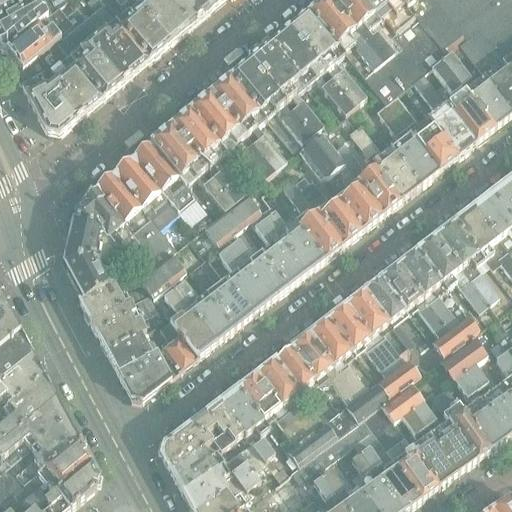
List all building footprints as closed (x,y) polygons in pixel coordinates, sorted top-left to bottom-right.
[(0,0),(0,28),(39,7),(43,4),(42,3),(48,0),(0,0)] [(6,57),(58,12),(73,0),(50,0),(43,4),(39,7),(0,28),(0,52),(2,56),(6,57)] [(169,52),(126,0),(92,0),(94,1),(150,68),(169,52)] [(190,34),(161,0),(148,0),(147,2),(145,0),(126,0),(169,52),(190,34)] [(209,19),(193,0),(161,0),(190,34),(209,19)] [(230,1),(228,0),(193,0),(209,19),(230,1)] [(423,81),(355,0),(332,0),(328,4),(363,48),(404,96),(413,89),(423,81)] [(446,63),(414,24),(393,0),(355,0),(423,81),(431,75),(442,66),(446,63)] [(467,47),(427,0),(393,0),(414,24),(446,63),(451,59),(460,53),(467,47)] [(488,30),(478,18),(463,0),(427,0),(467,47),(479,37),(488,30)] [(463,0),(478,18),(496,4),(493,0),(463,0)] [(511,0),(500,0),(496,4),(478,18),(488,30),(491,28),(500,21),(501,23),(511,15),(511,16),(511,0)] [(150,68),(94,1),(86,8),(94,17),(85,25),(85,24),(82,26),(111,62),(102,69),(120,93),(150,68)] [(404,96),(363,48),(328,4),(310,19),(345,61),(386,111),(396,102),(404,96)] [(37,63),(59,45),(82,26),(85,24),(77,14),(67,23),(58,12),(6,57),(5,63),(10,69),(16,69),(21,76),(37,63)] [(511,16),(511,15),(501,23),(500,21),(491,28),(511,55),(511,16)] [(336,69),(345,61),(310,19),(289,36),(325,78),(332,87),(355,115),(366,106),(336,69)] [(120,93),(102,69),(111,62),(82,26),(59,45),(104,106),(120,93)] [(511,55),(491,28),(488,30),(479,37),(511,81),(511,55)] [(319,83),(325,78),(289,36),(270,52),(305,94),(315,86),(345,123),(355,115),(332,87),(326,91),(319,83)] [(511,81),(479,37),(467,47),(460,53),(484,83),(511,119),(511,81)] [(104,106),(59,45),(37,63),(68,96),(59,103),(77,128),(104,106)] [(322,142),(319,138),(324,134),(302,109),(296,102),(305,94),(270,52),(248,70),(284,112),(313,148),(322,142)] [(511,123),(511,119),(484,83),(475,90),(451,59),(446,63),(442,66),(462,92),(496,136),(511,123)] [(77,128),(59,103),(68,96),(37,63),(21,76),(18,79),(16,83),(17,84),(47,141),(59,143),(77,128)] [(496,136),(462,92),(442,66),(431,75),(455,105),(447,111),(478,150),(496,136)] [(313,148),(284,112),(248,70),(230,85),(266,127),(293,158),(301,152),(304,155),(313,148)] [(478,150),(447,111),(423,81),(413,89),(436,119),(427,126),(459,165),(478,150)] [(256,134),(266,127),(230,85),(211,101),(246,144),(252,139),(258,146),(252,151),(275,179),(286,170),(265,144),(256,134)] [(240,148),(246,144),(211,101),(191,117),(226,160),(235,152),(239,156),(238,157),(264,188),(275,179),(252,151),(246,156),(240,148)] [(459,165),(427,126),(419,132),(396,102),(386,111),(440,179),(459,165)] [(440,179),(386,111),(377,118),(399,148),(391,154),(421,193),(440,179)] [(217,167),(226,160),(191,117),(172,133),(207,176),(213,184),(235,210),(246,201),(217,167)] [(421,193),(391,154),(382,160),(360,132),(349,140),(367,163),(375,158),(379,163),(371,168),(402,208),(421,193)] [(202,180),(207,176),(172,133),(150,151),(184,191),(186,194),(196,185),(224,219),(235,210),(213,184),(208,188),(202,180)] [(345,171),(335,158),(322,142),(313,148),(304,155),(302,157),(323,185),(327,185),(336,178),(345,171)] [(402,208),(371,168),(364,174),(352,161),(344,150),(335,158),(345,171),(350,177),(354,183),(384,222),(402,208)] [(184,191),(150,151),(132,166),(169,210),(177,203),(174,199),(184,191)] [(169,210),(132,166),(114,181),(144,217),(150,212),(153,216),(165,206),(168,210),(169,210)] [(384,222),(354,183),(350,177),(341,185),(351,198),(337,208),(361,240),(384,222)] [(149,224),(144,217),(114,181),(95,196),(95,197),(139,249),(158,272),(176,256),(156,232),(149,224)] [(304,182),(295,189),(310,209),(322,200),(312,187),(309,189),(304,182)] [(511,187),(511,186),(492,200),(511,226),(511,187)] [(344,253),(310,209),(295,189),(294,188),(283,196),(303,222),(295,228),(296,230),(295,230),(325,267),(344,253)] [(139,249),(95,197),(83,208),(76,217),(70,226),(70,227),(93,231),(102,242),(104,240),(118,256),(117,257),(122,264),(139,249)] [(361,240),(337,208),(328,216),(325,212),(327,211),(328,208),(322,200),(310,209),(344,253),(361,240)] [(511,226),(492,200),(473,215),(511,264),(511,226)] [(250,229),(260,222),(261,220),(246,201),(235,210),(224,219),(214,227),(203,235),(217,254),(234,241),(250,229)] [(206,218),(198,209),(180,224),(187,233),(206,218)] [(325,267),(295,230),(296,230),(295,228),(287,218),(279,224),(274,218),(270,213),(261,220),(260,222),(277,244),(307,282),(325,267)] [(511,264),(473,215),(455,229),(485,267),(493,261),(511,285),(511,264)] [(162,227),(156,219),(149,224),(156,232),(162,227)] [(307,282),(277,244),(260,222),(250,229),(267,252),(260,257),(288,296),(307,282)] [(110,270),(117,257),(118,256),(104,240),(102,242),(93,231),(70,227),(63,261),(66,264),(66,265),(67,265),(68,274),(67,275),(66,279),(80,307),(78,308),(80,311),(114,291),(110,270)] [(481,280),(489,273),(485,267),(455,229),(436,244),(488,311),(498,323),(511,311),(511,305),(506,297),(499,302),(481,280)] [(288,296),(260,257),(251,264),(234,241),(217,254),(224,249),(228,254),(271,309),(288,296)] [(488,311),(436,244),(418,257),(447,295),(455,289),(478,319),(488,311)] [(271,309),(228,254),(218,262),(232,280),(223,286),(252,324),(271,309)] [(438,302),(447,295),(418,257),(398,272),(448,337),(459,329),(438,302)] [(185,283),(170,263),(139,288),(154,308),(185,283)] [(448,337),(398,272),(381,286),(405,318),(409,322),(417,316),(433,336),(425,343),(431,350),(439,344),(448,337)] [(135,308),(129,296),(133,293),(128,284),(123,287),(122,286),(114,291),(80,311),(90,329),(90,330),(95,340),(95,339),(96,341),(117,330),(112,320),(135,308)] [(252,324),(223,286),(206,299),(235,337),(252,324)] [(405,318),(381,286),(364,298),(389,330),(405,318)] [(235,337),(206,299),(198,306),(184,287),(173,296),(187,314),(216,351),(235,337)] [(145,300),(141,293),(133,297),(137,305),(145,300)] [(216,351),(187,314),(173,296),(164,303),(177,321),(169,327),(199,365),(216,351)] [(398,362),(380,337),(389,330),(364,298),(346,313),(394,377),(407,367),(410,357),(408,354),(398,362)] [(0,357),(22,340),(0,299),(0,357)] [(145,339),(140,329),(157,319),(148,301),(135,308),(112,320),(117,330),(96,341),(107,362),(141,342),(145,339)] [(394,377),(346,313),(328,326),(352,358),(360,352),(365,358),(384,383),(385,384),(394,377)] [(472,344),(471,342),(479,336),(468,322),(459,329),(448,337),(439,344),(431,350),(443,366),(472,344)] [(348,371),(344,364),(352,358),(328,326),(309,340),(358,404),(368,397),(367,396),(348,371)] [(199,365),(169,327),(159,335),(170,350),(161,357),(171,370),(179,380),(199,365)] [(0,387),(33,361),(22,340),(0,357),(0,387)] [(358,404),(309,340),(290,355),(315,387),(318,391),(322,392),(327,392),(331,389),(348,411),(358,404)] [(138,371),(158,361),(153,351),(147,354),(141,342),(107,362),(116,381),(117,380),(122,390),(123,390),(123,391),(143,380),(138,371)] [(475,372),(487,363),(472,344),(443,366),(439,369),(453,387),(464,379),(475,372)] [(511,345),(511,344),(501,351),(511,366),(511,345)] [(511,366),(501,351),(499,348),(495,351),(496,353),(492,357),(498,364),(496,366),(509,384),(501,390),(511,404),(511,366)] [(315,387),(290,355),(281,362),(305,394),(315,387)] [(0,418),(3,417),(43,381),(33,361),(0,387),(0,418)] [(142,408),(179,380),(171,370),(166,374),(158,361),(138,371),(143,380),(123,391),(131,405),(131,406),(142,408)] [(291,405),(298,399),(302,403),(308,398),(305,394),(281,362),(256,381),(305,444),(324,430),(311,413),(304,418),(302,420),(295,411),(291,405)] [(409,392),(420,383),(407,367),(394,377),(385,384),(384,383),(376,389),(388,406),(409,392)] [(511,442),(511,404),(501,390),(493,396),(475,372),(464,379),(482,403),(511,444),(511,442)] [(511,444),(482,403),(464,379),(453,387),(471,411),(464,416),(493,456),(511,444)] [(0,449),(55,403),(52,396),(44,383),(43,381),(3,417),(10,424),(0,432),(0,449)] [(305,444),(256,381),(238,395),(263,427),(270,421),(276,427),(287,442),(278,448),(286,459),(305,444)] [(380,412),(388,406),(376,389),(367,396),(368,397),(358,404),(348,411),(346,413),(340,418),(351,433),(362,425),(380,412)] [(413,416),(423,410),(409,392),(388,406),(380,412),(393,430),(401,425),(413,416)] [(274,461),(260,441),(268,435),(263,427),(238,395),(220,409),(243,440),(242,441),(249,450),(265,469),(279,488),(288,481),(282,472),(278,476),(269,465),(274,461)] [(35,511),(89,468),(82,454),(56,404),(55,404),(55,403),(0,449),(0,468),(22,494),(29,503),(26,505),(17,511),(35,511)] [(493,456),(464,416),(456,406),(454,407),(455,408),(449,413),(451,415),(443,421),(447,427),(476,468),(493,456)] [(243,440),(220,409),(209,418),(224,440),(230,436),(237,445),(242,441),(243,440)] [(476,468),(447,427),(441,433),(423,410),(413,416),(430,440),(459,480),(476,468)] [(439,495),(410,453),(393,430),(380,412),(362,425),(371,438),(393,468),(394,466),(423,506),(439,495)] [(459,480),(430,440),(413,416),(401,425),(418,448),(410,453),(439,495),(459,480)] [(202,455),(212,448),(220,458),(237,445),(230,436),(224,440),(209,418),(164,452),(161,463),(170,479),(202,455)] [(327,451),(351,433),(340,418),(324,430),(305,444),(286,459),(297,473),(327,451)] [(336,463),(371,438),(362,425),(351,433),(327,451),(336,463)] [(265,469),(249,450),(237,459),(244,468),(231,479),(238,488),(253,478),(265,469)] [(315,511),(304,496),(300,490),(318,476),(336,463),(327,451),(297,473),(297,474),(288,481),(279,488),(275,491),(287,508),(289,511),(315,511)] [(415,511),(423,506),(394,466),(393,468),(384,474),(369,453),(360,459),(398,511),(415,511)] [(181,500),(222,471),(224,469),(217,460),(210,465),(202,455),(170,479),(181,500)] [(228,496),(222,487),(230,481),(229,480),(231,479),(244,468),(237,459),(224,469),(222,471),(181,500),(187,511),(204,511),(226,498),(228,496)] [(398,511),(360,459),(350,466),(365,487),(357,493),(370,511),(398,511)] [(370,511),(357,493),(348,500),(332,478),(342,471),(336,463),(318,476),(344,511),(370,511)] [(22,494),(0,468),(0,509),(2,511),(3,511),(19,497),(22,494)] [(75,511),(96,495),(99,484),(98,484),(89,468),(35,511),(75,511)] [(311,491),(327,511),(344,511),(318,476),(300,490),(304,496),(311,491)] [(260,488),(253,478),(238,488),(246,499),(260,488)] [(280,511),(287,508),(275,491),(268,496),(247,511),(246,511),(280,511)] [(246,511),(247,511),(240,502),(233,508),(226,498),(204,511),(246,511)]
